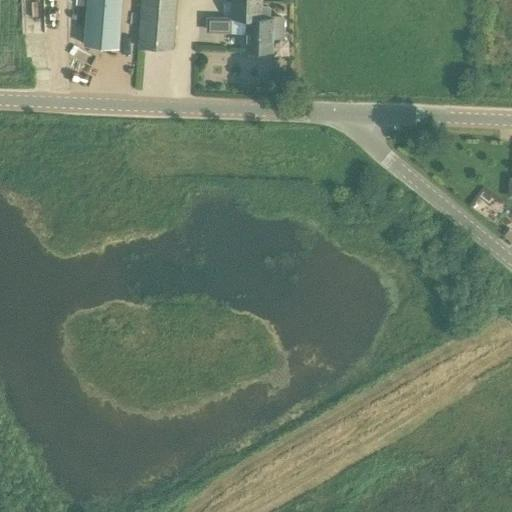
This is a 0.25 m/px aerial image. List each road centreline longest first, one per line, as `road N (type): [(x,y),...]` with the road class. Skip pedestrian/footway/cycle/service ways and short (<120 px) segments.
road 1 (tertiary): [(349,111),(0,96)]
road 2 (unclassified): [(511,262),(368,139),(349,111)]
road 3 (tertiary): [(511,119),(349,111)]
